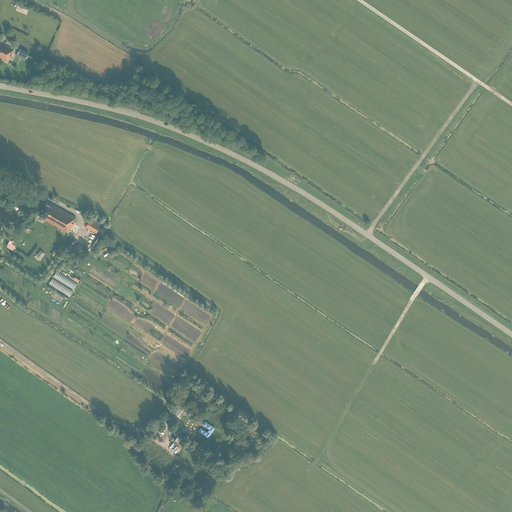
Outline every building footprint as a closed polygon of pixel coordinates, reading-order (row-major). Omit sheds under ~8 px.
[(13,50),(0,43),(0,59),(7,63),(7,61),(8,62),(9,61),(8,60),(13,50)] [(26,59),(29,53),(20,49),(17,54),(26,59)] [(46,202),(38,217),(68,234),(70,229),(71,230),(75,223),(73,222),(75,218),(46,202)] [(89,221),(85,227),(87,229),(96,233),(100,227),(99,226),(89,221)] [(9,241),(6,246),(13,250),(16,244),(9,241)] [(72,248),(72,249),(72,251),(73,252),(75,251),(78,253),(81,252),(83,249),(82,246),(79,244),(76,245),(74,248),(72,248)] [(49,284),(70,296),(78,282),(57,271),(53,278),(53,277),(49,284)] [(184,409),(179,405),(173,413),(177,416),(184,409)] [(176,442),(175,440),(173,442),(183,450),(186,446),(184,445),(183,447),(183,444),(182,441),(180,439),(178,440),(176,442)] [(151,442),(141,456),(146,460),(148,458),(154,463),(152,465),(164,474),(167,470),(168,471),(175,462),(171,458),(169,460),(158,451),(160,449),(151,442)] [(178,453),(186,459),(189,454),(181,449),(178,453)]
